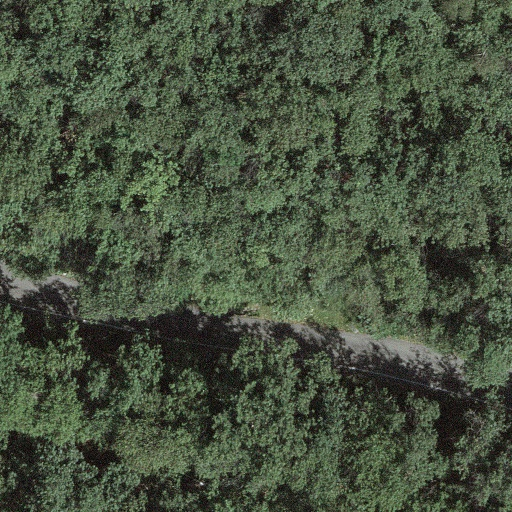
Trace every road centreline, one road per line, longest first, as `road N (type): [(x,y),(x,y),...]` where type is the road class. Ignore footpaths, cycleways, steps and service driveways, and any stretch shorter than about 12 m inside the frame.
road 1 (unclassified): [(0,280),(511,389)]
road 2 (unclassified): [(281,511),(230,477),(150,440),(0,388)]
